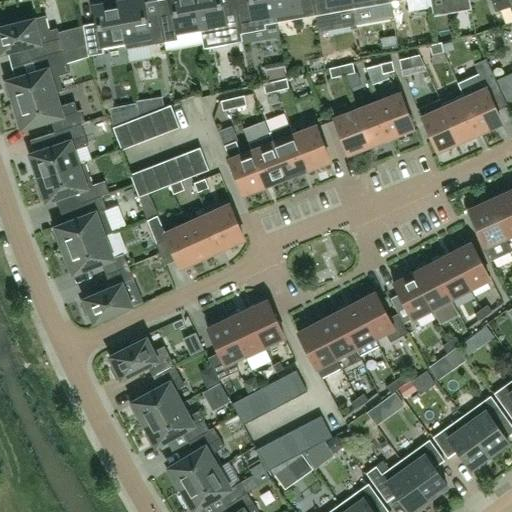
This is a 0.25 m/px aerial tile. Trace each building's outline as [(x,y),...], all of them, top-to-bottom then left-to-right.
[(104,53),(103,48),(125,44),(126,44),(118,2),(111,4),(110,0),(96,3),(97,6),(94,7),(98,28),(84,30),(88,56),(104,53)] [(126,0),(126,1),(118,2),(126,44),(125,44),(126,49),(164,42),(160,17),(147,19),(143,0),(126,0)] [(160,17),(164,42),(178,40),(177,35),(201,31),(202,31),(196,0),(170,0),(173,14),(160,17)] [(196,0),(202,31),(201,31),(201,36),(226,31),(228,44),(242,41),(241,34),(236,3),(222,6),(221,0),(196,0)] [(248,0),(249,1),(236,3),(241,34),(266,29),(265,24),(278,22),(274,0),(248,0)] [(274,0),(278,22),(316,15),(313,0),(274,0)] [(313,0),(316,15),(354,9),(351,0),(313,0)] [(351,0),(354,9),(391,2),(391,0),(351,0)] [(510,7),(511,13),(511,0),(491,0),(495,12),(510,7)] [(19,22),(0,26),(0,53),(29,46),(32,60),(37,58),(63,50),(57,28),(49,30),(45,15),(32,19),(31,15),(18,19),(19,22)] [(441,42),(430,45),(432,55),(444,52),(441,42)] [(349,44),(325,49),(327,59),(351,55),(349,44)] [(15,105),(55,93),(63,91),(58,76),(70,72),(63,50),(37,58),(41,70),(7,81),(8,83),(5,84),(9,97),(12,96),(15,105)] [(411,57),(399,60),(401,69),(413,67),(411,57)] [(466,98),(480,130),(501,121),(487,90),(498,85),(486,59),(474,64),(479,75),(472,78),(469,84),(474,95),(466,98)] [(392,61),(380,64),(383,74),(394,71),(392,61)] [(341,66),(343,75),(355,73),(353,63),(341,66)] [(343,75),(341,66),(329,68),(332,78),(343,75)] [(275,81),(277,91),(289,88),(286,78),(275,81)] [(277,91),(275,81),(263,84),(265,93),(277,91)] [(54,132),(81,123),(85,122),(81,110),(77,111),(74,101),(59,106),(55,93),(15,105),(22,128),(51,119),(54,132)] [(378,103),(391,136),(413,127),(400,94),(378,103)] [(480,130),(466,98),(464,94),(441,104),(458,141),(480,130)] [(233,98),(235,108),(247,105),(244,95),(233,98)] [(181,122),(190,118),(182,98),(173,101),(181,122)] [(235,108),(233,98),(221,101),(223,111),(235,108)] [(437,150),(458,141),(441,104),(439,99),(419,109),(437,150)] [(391,136),(378,103),(357,111),(370,144),(391,136)] [(171,105),(159,109),(168,132),(179,127),(171,105)] [(159,109),(148,114),(156,136),(168,132),(159,109)] [(370,144),(357,111),(335,119),(348,152),(370,144)] [(148,114),(136,118),(145,141),(156,136),(148,114)] [(136,118),(125,123),(133,145),(145,141),(136,118)] [(38,177),(77,163),(73,150),(88,145),(81,123),(54,132),(58,145),(30,154),(38,177)] [(125,123),(113,127),(122,150),(133,145),(125,123)] [(271,137),(286,176),(307,168),(294,135),(290,124),(269,132),(271,137)] [(294,135),(307,168),(329,159),(316,127),(294,135)] [(252,152),(265,184),(286,176),(271,137),(249,145),(252,152)] [(236,141),(224,146),(243,193),(265,184),(252,152),(241,156),(236,141)] [(200,147),(188,152),(197,174),(209,170),(200,147)] [(185,179),(191,176),(197,174),(188,152),(177,156),(185,179)] [(165,161),(174,183),(181,180),(185,179),(177,156),(165,161)] [(79,204),(102,196),(109,193),(105,181),(93,185),(84,161),(77,163),(38,177),(41,186),(38,187),(42,200),(46,199),(46,201),(75,191),(79,204)] [(162,188),(170,185),(174,183),(165,161),(154,165),(162,188)] [(154,165),(142,170),(151,192),(162,188),(154,165)] [(142,170),(130,174),(139,197),(151,192),(142,170)] [(205,179),(194,183),(198,192),(209,188),(205,179)] [(174,183),(170,185),(173,194),(184,190),(181,180),(174,183)] [(511,201),(508,193),(490,201),(507,240),(511,238),(511,201)] [(65,250),(104,236),(113,232),(104,209),(106,208),(102,196),(79,204),(83,216),(56,227),(56,229),(53,230),(58,243),(61,242),(65,250)] [(122,211),(137,210),(136,197),(122,198),(122,211)] [(490,201),(468,211),(469,212),(487,250),(492,261),(511,252),(507,240),(490,201)] [(208,215),(222,247),(244,237),(229,205),(208,215)] [(201,256),(187,224),(166,234),(157,215),(147,220),(156,243),(168,239),(180,266),(201,256)] [(222,247),(208,215),(187,224),(201,256),(222,247)] [(101,263),(106,275),(128,266),(124,254),(112,258),(104,236),(65,250),(68,258),(64,259),(69,272),(72,271),(73,273),(101,263)] [(451,254),(469,288),(489,277),(472,244),(473,244),(472,243),(451,254)] [(469,288),(451,254),(433,264),(451,297),(469,288)] [(453,301),(451,297),(433,264),(414,273),(434,311),(453,301)] [(94,323),(117,313),(118,316),(133,309),(122,283),(133,278),(128,266),(106,275),(111,287),(83,299),(84,301),(81,302),(87,315),(90,314),(94,323)] [(434,311),(414,273),(393,284),(394,285),(394,284),(414,322),(434,311)] [(376,292),(356,303),(356,304),(374,337),(375,337),(385,331),(390,342),(408,333),(398,313),(389,318),(377,294),(376,292)] [(268,300),(247,310),(247,311),(248,310),(264,345),(265,344),(284,335),(269,302),(269,301),(268,300)] [(374,337),(356,304),(337,313),(355,347),(354,347),(358,356),(360,355),(379,345),(375,337),(374,337)] [(487,305),(481,309),(486,316),(492,311),(487,305)] [(481,309),(475,314),(479,321),(486,316),(481,309)] [(246,359),(267,349),(265,344),(264,345),(248,310),(247,311),(229,319),(244,354),(246,359)] [(355,347),(337,313),(319,323),(341,367),(351,362),(352,364),(362,359),(360,355),(358,356),(354,347),(355,347)] [(234,359),(244,354),(229,319),(208,329),(208,330),(209,330),(219,352),(208,357),(219,379),(239,370),(234,359)] [(298,333),(298,334),(299,334),(321,378),(341,367),(319,323),(319,322),(298,333)] [(158,360),(145,335),(130,342),(132,345),(109,356),(113,365),(110,366),(117,379),(120,377),(121,379),(148,366),(153,377),(174,366),(169,355),(158,360)] [(456,337),(449,341),(454,348),(460,343),(456,337)] [(454,348),(449,341),(443,346),(447,352),(454,348)] [(383,374),(391,368),(377,349),(369,355),(383,374)] [(280,361),(273,365),(276,372),(284,369),(280,361)] [(140,416),(144,424),(181,404),(174,391),(185,385),(174,366),(153,377),(159,388),(132,402),(134,404),(131,406),(137,418),(140,416)] [(285,376),(297,397),(307,391),(296,370),(285,376)] [(399,387),(407,382),(402,375),(395,381),(399,387)] [(275,381),(286,402),(297,397),(285,376),(275,381)] [(511,380),(494,393),(509,414),(511,412),(511,380)] [(264,387),(275,408),(286,402),(275,381),(264,387)] [(395,381),(387,387),(391,393),(399,387),(395,381)] [(253,392),(265,414),(275,408),(264,387),(253,392)] [(243,398),(254,419),(265,414),(253,392),(243,398)] [(362,405),(368,400),(364,394),(357,398),(362,405)] [(462,417),(489,455),(508,441),(496,424),(506,417),(491,396),(462,417)] [(254,419),(243,398),(232,403),(243,425),(254,419)] [(357,398),(351,403),(356,409),(362,405),(357,398)] [(188,416),(181,404),(144,424),(148,431),(145,433),(152,445),(155,444),(156,445),(183,431),(188,442),(209,430),(199,411),(188,416)] [(321,416),(311,421),(322,442),(332,437),(321,416)] [(489,455),(462,417),(433,437),(448,458),(458,451),(470,469),(489,455)] [(311,421),(300,427),(311,448),(322,442),(311,421)] [(214,453),(224,446),(213,427),(209,430),(188,442),(194,452),(169,468),(170,469),(167,471),(174,483),(177,482),(181,489),(218,468),(222,466),(214,453)] [(300,427),(289,432),(300,454),(311,448),(300,427)] [(289,432),(279,438),(290,459),(300,454),(289,432)] [(279,438),(268,443),(279,465),(290,459),(279,438)] [(444,461),(430,439),(401,460),(428,499),(447,485),(435,467),(444,461)] [(257,449),(268,470),(279,465),(268,443),(257,449)] [(408,511),(409,511),(428,499),(401,460),(382,474),(376,466),(366,473),(387,502),(396,495),(408,511)] [(218,468),(181,489),(186,496),(183,498),(190,510),(193,508),(194,510),(198,508),(220,495),(226,505),(247,493),(269,479),(260,464),(249,470),(252,475),(239,483),(230,489),(218,468)] [(340,504),(345,511),(374,511),(383,504),(369,483),(340,504)] [(257,511),(258,511),(247,493),(226,505),(230,511),(257,511)]
